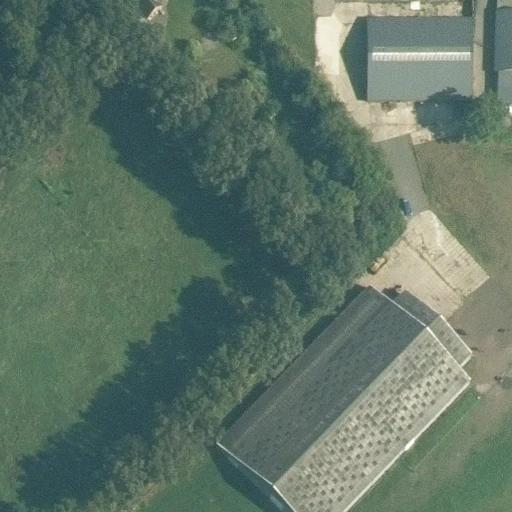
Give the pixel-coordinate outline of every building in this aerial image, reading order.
[(122,0),(145,28),(158,16),(155,12),(158,9),(150,0),(122,0)] [(266,0),(267,28),(310,27),(309,0),(266,0)] [(496,16),(494,76),(497,76),(498,76),(511,76),(511,16),(496,16)] [(471,103),(471,23),(367,23),(367,104),(471,103)] [(163,59),(173,72),(184,63),(174,51),(163,59)] [(0,103),(4,109),(11,103),(7,96),(12,92),(0,77),(0,103)] [(214,449),(280,511),(347,511),(468,387),(456,375),(470,361),(403,297),(389,311),(368,290),(214,449)]
